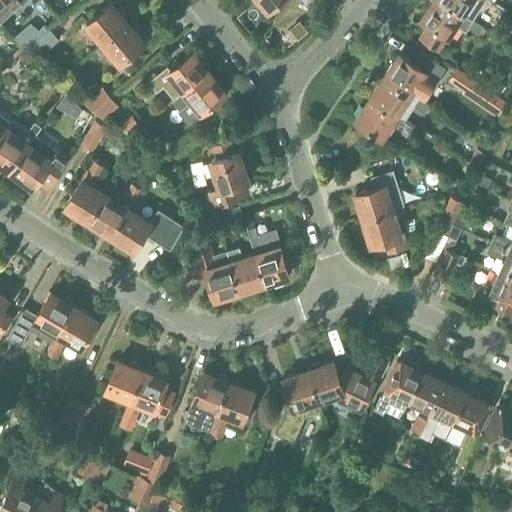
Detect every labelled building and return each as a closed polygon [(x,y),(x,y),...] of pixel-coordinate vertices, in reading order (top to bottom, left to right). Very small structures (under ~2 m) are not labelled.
[(0,0),(0,15),(8,9),(5,7),(12,0),(0,0)] [(258,0),(266,9),(267,8),(269,10),(279,0),(258,0)] [(430,23),(420,38),(439,50),(449,35),(448,34),(455,23),(465,30),(468,27),(479,34),(484,27),(473,20),(473,19),(443,0),(434,0),(431,6),(430,5),(423,16),(424,16),(423,18),(430,23)] [(443,0),(473,19),(485,0),(443,0)] [(105,43),(128,23),(111,4),(88,24),(95,32),(92,35),(99,43),(102,40),(104,42),(105,43)] [(13,37),(24,51),(48,30),(44,25),(39,29),(31,21),(13,37)] [(105,43),(104,42),(94,50),(101,58),(111,50),(122,62),(145,42),(128,23),(105,43)] [(38,58),(59,39),(51,29),(29,48),(38,58)] [(400,52),(386,75),(411,91),(418,96),(422,99),(444,66),(418,50),(412,60),(400,52)] [(186,91),(210,72),(194,52),(172,70),(168,65),(148,81),(156,92),(163,86),(174,99),(172,100),(173,102),(186,91)] [(450,79),(456,83),(465,89),(463,92),(496,113),(506,99),(458,68),(450,79)] [(53,85),(58,78),(49,70),(43,77),(53,85)] [(186,91),(173,102),(181,112),(190,103),(196,111),(200,108),(203,112),(227,92),(210,72),(186,91)] [(490,84),(502,92),(509,82),(497,74),(490,84)] [(418,96),(411,91),(386,75),(371,97),(396,114),(404,118),(413,105),(418,96)] [(65,81),(84,102),(94,111),(111,96),(102,86),(91,96),(83,87),(81,89),(70,77),(65,81)] [(67,93),(58,106),(67,112),(75,101),(67,93)] [(94,111),(103,119),(119,105),(111,96),(94,111)] [(422,99),(418,96),(413,105),(423,111),(429,103),(422,99)] [(382,136),(396,114),(371,97),(356,119),(382,136)] [(0,138),(14,118),(0,108),(0,138)] [(14,118),(0,138),(0,162),(2,161),(12,169),(38,134),(43,126),(35,121),(29,129),(14,118)] [(400,126),(410,133),(415,125),(404,119),(400,126)] [(82,143),(93,150),(107,127),(95,120),(82,143)] [(199,141),(189,129),(168,148),(178,159),(199,141)] [(494,150),(492,152),(501,156),(511,133),(511,132),(505,129),(499,141),(498,141),(494,150)] [(38,134),(12,169),(10,173),(21,181),(24,177),(35,185),(42,174),(51,181),(67,160),(65,159),(67,155),(38,134)] [(113,146),(122,153),(128,144),(120,138),(113,146)] [(217,189),(208,192),(212,204),(247,192),(243,181),(247,179),(246,176),(247,175),(243,163),(242,163),(238,151),(235,153),(231,140),(213,146),(217,158),(212,160),(217,175),(213,177),(217,189)] [(471,161),(479,165),(485,153),(477,149),(471,161)] [(89,220),(106,192),(93,185),(105,166),(94,159),(66,205),(89,220)] [(356,192),(364,218),(393,209),(404,205),(403,204),(405,204),(394,169),(371,176),(374,186),(356,192)] [(481,173),(477,183),(488,188),(493,178),(481,173)] [(126,193),(135,199),(141,188),(132,183),(126,193)] [(474,191),(468,204),(478,208),(484,195),(474,191)] [(106,192),(89,220),(90,220),(90,225),(98,230),(102,227),(113,234),(130,207),(106,192)] [(449,233),(453,223),(458,214),(456,214),(462,201),(451,196),(437,228),(449,233)] [(216,214),(220,226),(245,218),(241,205),(216,214)] [(404,205),(393,209),(364,218),(372,244),(385,239),(389,252),(407,247),(403,234),(403,233),(401,234),(397,221),(407,217),(404,205)] [(206,206),(186,212),(189,221),(209,215),(206,206)] [(130,207),(113,234),(137,248),(146,233),(171,249),(185,224),(159,208),(151,220),(130,207)] [(453,223),(463,228),(464,228),(468,219),(458,214),(453,223)] [(252,217),(245,219),(248,228),(255,226),(252,217)] [(458,237),(463,228),(453,223),(449,233),(458,237)] [(495,233),(492,241),(511,250),(511,239),(496,232),(495,233)] [(511,250),(492,241),(488,250),(505,258),(499,272),(511,277),(511,250)] [(241,290),(231,260),(216,265),(209,243),(186,251),(194,278),(207,274),(215,298),(222,296),(224,298),(234,295),(234,292),(241,290)] [(255,253),(265,282),(271,280),(273,283),(283,279),(283,276),(290,274),(280,245),(255,253)] [(470,259),(446,247),(434,271),(448,278),(456,261),(467,266),(470,259)] [(231,260),(241,290),(265,282),(255,253),(231,260)] [(486,282),(482,291),(488,294),(486,299),(495,304),(497,301),(511,308),(511,307),(511,277),(499,272),(493,285),(486,282)] [(29,329),(52,342),(57,333),(73,305),(72,304),(71,299),(65,296),(60,298),(50,292),(29,329)] [(0,310),(8,298),(0,293),(0,332),(1,333),(11,318),(0,311),(0,310)] [(97,319),(73,305),(57,333),(52,342),(46,352),(56,358),(67,339),(81,346),(83,343),(86,344),(90,337),(88,335),(97,319)] [(9,347),(13,339),(22,344),(29,332),(15,324),(3,344),(9,347)] [(380,374),(388,358),(373,351),(366,368),(380,374)] [(105,390),(130,399),(131,400),(143,368),(140,367),(139,363),(132,361),(128,362),(118,358),(105,390)] [(311,367),(309,368),(320,399),(334,394),(362,408),(373,385),(352,376),(355,372),(347,368),(338,372),(334,359),(322,363),(318,362),(313,363),(311,367)] [(409,399),(423,370),(400,360),(386,388),(385,388),(382,395),(381,394),(374,408),(383,412),(389,401),(405,409),(409,399)] [(131,400),(130,399),(121,423),(131,427),(141,404),(166,413),(174,391),(164,387),(168,378),(143,368),(131,400)] [(324,411),(320,399),(309,368),(283,377),(291,398),(283,401),(286,410),(276,432),(287,437),(295,420),(300,422),(302,417),(324,411)] [(184,420),(211,431),(219,411),(231,380),(226,378),(225,374),(220,372),(216,375),(203,370),(184,420)] [(423,370),(409,399),(432,409),(445,381),(423,370)] [(219,411),(211,431),(223,436),(230,416),(243,420),(244,418),(251,421),(256,408),(248,406),(255,389),(231,380),(219,411)] [(440,413),(455,420),(468,391),(445,381),(432,409),(428,418),(420,434),(429,437),(432,439),(438,426),(435,425),(440,413)] [(468,391),(455,420),(469,427),(461,445),(462,446),(456,460),(466,465),(482,431),(478,429),(491,402),(468,391)] [(73,412),(65,433),(79,437),(92,406),(78,401),(73,412)] [(51,429),(65,433),(73,412),(61,406),(58,412),(40,404),(36,413),(54,421),(51,429)] [(492,460),(500,463),(511,437),(511,412),(500,407),(485,438),(499,444),(492,460)] [(15,436),(28,443),(39,420),(26,414),(15,436)] [(418,438),(420,434),(428,418),(418,414),(411,429),(417,432),(415,437),(418,438)] [(373,436),(363,432),(359,441),(369,445),(373,436)] [(511,437),(500,463),(509,467),(511,460),(511,437)] [(124,463),(146,471),(151,457),(130,449),(124,463)] [(160,483),(171,455),(157,450),(147,477),(160,483)] [(91,477),(100,457),(85,451),(76,471),(91,477)] [(419,466),(417,472),(426,477),(430,468),(424,465),(419,466)] [(27,511),(37,492),(36,492),(22,486),(26,478),(16,474),(0,508),(0,511),(27,511)] [(128,495),(148,505),(158,483),(137,474),(128,495)] [(461,477),(456,488),(466,492),(471,481),(461,477)] [(43,478),(36,492),(37,492),(27,511),(55,511),(63,496),(43,478)] [(158,483),(148,505),(149,505),(147,509),(154,511),(163,511),(167,504),(179,510),(186,495),(185,495),(174,489),(159,483),(159,484),(158,483)] [(235,511),(278,511),(271,509),(253,500),(256,494),(248,490),(247,489),(236,511),(235,511)] [(288,511),(313,511),(314,511),(293,502),(288,511)]
